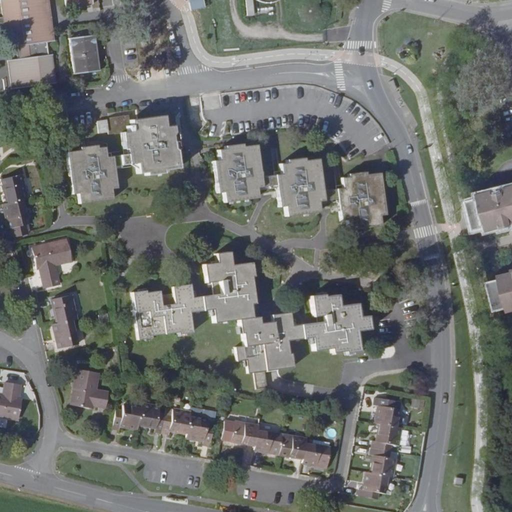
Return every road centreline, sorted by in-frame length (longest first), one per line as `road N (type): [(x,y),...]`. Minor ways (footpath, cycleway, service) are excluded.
road 1 (secondary): [(429,480),(442,362),(433,259),(409,166),(369,76)]
road 2 (residential): [(369,76),(194,83)]
road 3 (residential): [(0,339),(26,358),(47,403),(38,481)]
road 4 (residential): [(170,2),(106,12),(122,95)]
road 5 (tertiary): [(154,511),(38,481)]
